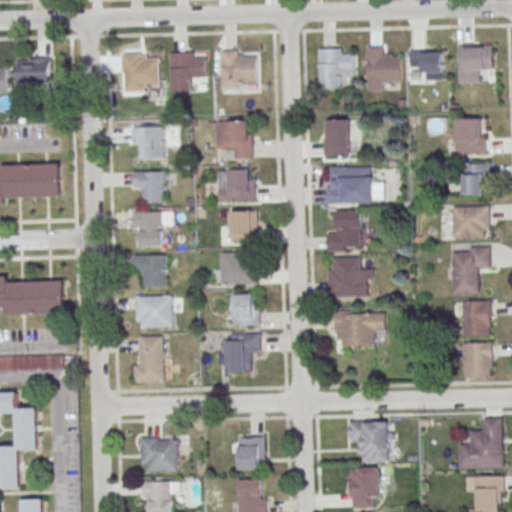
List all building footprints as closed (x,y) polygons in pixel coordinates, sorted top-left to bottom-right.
[(459,45),(459,82),(481,82),(481,69),(493,69),(493,45),(459,45)] [(319,48),(320,88),(343,87),(343,75),(355,75),(355,48),(319,48)] [(402,56),(386,57),(386,48),(368,48),(368,90),(382,90),(382,81),(402,80),(402,56)] [(444,80),(444,50),(411,50),(411,68),(422,68),(422,80),(444,80)] [(223,51),(223,70),(224,70),(225,89),(243,89),(243,85),(258,85),(258,56),(244,57),(244,54),(240,54),(240,51),(223,51)] [(171,91),(195,91),(195,79),(206,79),(206,52),(171,52),(171,91)] [(125,54),(126,73),(127,73),(127,91),(145,91),(145,88),(161,87),(160,59),(147,59),(147,57),(142,57),(142,53),(125,54)] [(18,58),(18,83),(52,83),(52,58),(18,58)] [(0,89),(8,89),(8,68),(0,67),(0,89)] [(483,154),(483,118),(457,118),(457,154),(483,154)] [(326,156),(351,156),(351,119),(326,119),(326,156)] [(219,121),(220,149),(238,148),(238,158),(256,158),(255,134),(252,134),(251,120),(219,121)] [(135,128),(167,127),(167,159),(145,159),(144,147),(142,147),(142,142),(135,142),(135,128)] [(0,172),(2,172),(2,166),(61,163),(62,196),(7,198),(7,204),(0,204),(0,172)] [(465,164),(465,195),(486,195),(486,178),(491,178),(491,163),(465,164)] [(328,203),(382,203),(382,182),(373,182),(374,166),(328,166),(328,203)] [(256,201),(256,170),(221,170),(221,201),(256,201)] [(135,172),(167,171),(168,203),(145,204),(145,191),(143,191),(143,187),(136,187),(135,172)] [(454,206),(455,237),(486,237),(486,230),(492,230),(491,205),(454,206)] [(362,210),(338,210),(338,232),(329,232),(329,250),(362,250),(362,210)] [(136,212),(165,211),(166,246),(143,247),(142,228),(136,228),(136,212)] [(233,211),(233,241),(258,241),(258,211),(233,211)] [(455,252),(456,294),(481,293),(481,268),(493,268),(492,246),(472,246),(472,252),(455,252)] [(223,253),(223,284),(260,283),(259,259),(254,259),(254,253),(223,253)] [(136,255),(168,254),(168,286),(146,287),(145,275),(144,275),(144,270),(136,270),(136,255)] [(335,258),(363,257),(363,269),(370,269),(370,296),(331,297),(330,270),(335,270),(335,258)] [(0,276),(0,308),(8,308),(8,314),(67,312),(66,281),(8,282),(8,276),(0,276)] [(261,294),(235,294),(235,325),(261,325),(261,294)] [(138,296),(175,296),(176,327),(144,328),(144,320),(139,321),(138,296)] [(465,302),(465,336),(491,336),(491,327),(493,327),(492,301),(465,302)] [(335,310),(355,310),(355,314),(387,313),(388,330),(376,330),(377,345),(345,346),(344,340),(339,340),(339,330),(336,330),(335,310)] [(251,372),(251,353),(263,353),(263,333),(225,333),(225,372),(251,372)] [(141,337),(165,336),(167,382),(137,383),(137,366),(142,365),(141,337)] [(466,343),(466,377),(492,377),(492,368),(494,368),(493,342),(466,343)] [(64,355),(0,355),(0,369),(64,369),(64,355)] [(0,391),(19,391),(19,408),(39,408),(40,449),(21,449),(22,488),(0,488),(0,445),(18,445),(17,412),(0,412),(0,391)] [(504,418),(505,467),(462,469),(461,444),(472,444),(472,431),(485,430),(485,418),(504,418)] [(350,441),(361,441),(361,462),(393,461),(393,421),(350,421),(350,441)] [(266,437),(236,437),(236,469),(266,469),(266,437)] [(143,438),(161,438),(161,440),(180,440),(180,472),(149,472),(149,464),(143,464),(143,438)] [(381,497),(381,467),(351,467),(351,508),(373,508),(373,497),(381,497)] [(480,511),(480,477),(506,476),(507,492),(503,492),(503,504),(501,504),(501,511),(480,511)] [(241,480),(241,511),(269,511),(269,499),(263,499),(263,480),(241,480)] [(145,482),(173,481),(173,511),(151,511),(151,497),(145,497),(145,482)] [(22,511),(22,499),(44,498),(44,511),(22,511)]
